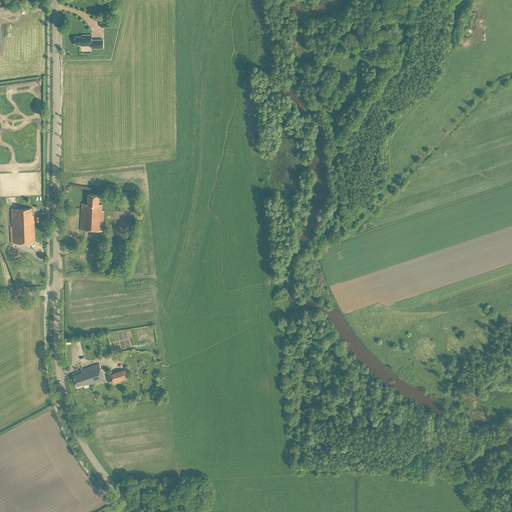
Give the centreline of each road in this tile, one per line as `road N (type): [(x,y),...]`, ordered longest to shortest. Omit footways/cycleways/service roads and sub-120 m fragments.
road 1 (secondary): [(56,291),(55,0)]
road 2 (secondary): [(132,511),(67,410),(56,291)]
